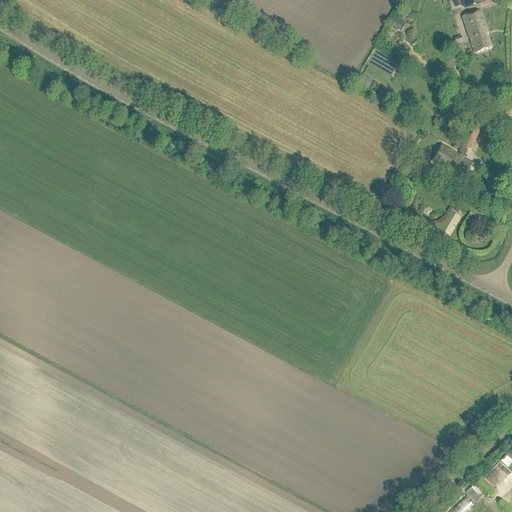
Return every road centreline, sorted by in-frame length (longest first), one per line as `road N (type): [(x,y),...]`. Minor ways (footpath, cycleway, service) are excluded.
road 1 (tertiary): [(492,290),(0,23)]
road 2 (track): [(422,511),(511,430)]
